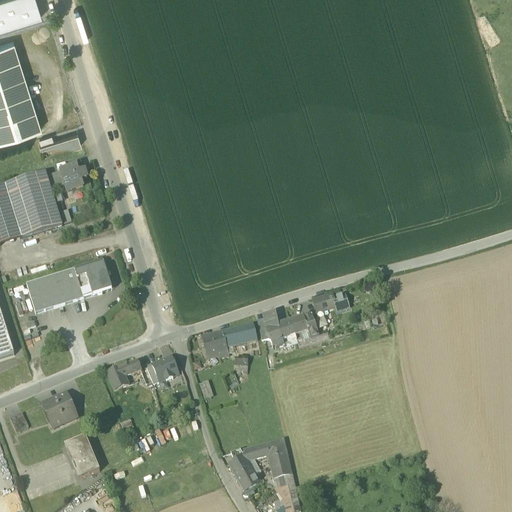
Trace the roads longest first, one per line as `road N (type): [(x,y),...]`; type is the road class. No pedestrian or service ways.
road 1 (residential): [(55,0),(165,336)]
road 2 (residential): [(173,334),(511,237)]
road 3 (residential): [(173,334),(214,458),(245,511)]
road 4 (residential): [(0,404),(165,336)]
